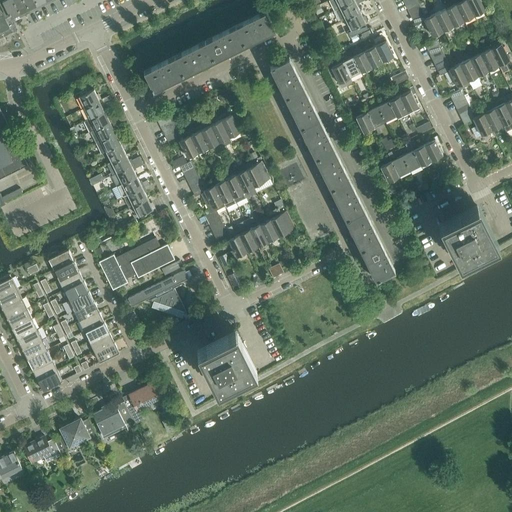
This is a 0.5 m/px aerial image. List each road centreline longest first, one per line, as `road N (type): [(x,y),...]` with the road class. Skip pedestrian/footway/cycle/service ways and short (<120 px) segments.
road 1 (residential): [(233,308),(350,249),(252,54)]
road 2 (residential): [(398,257),(290,35),(252,54)]
road 3 (residential): [(233,308),(134,112)]
road 4 (residential): [(476,185),(385,0)]
road 5 (residential): [(252,54),(134,112)]
road 6 (residential): [(81,244),(138,355)]
